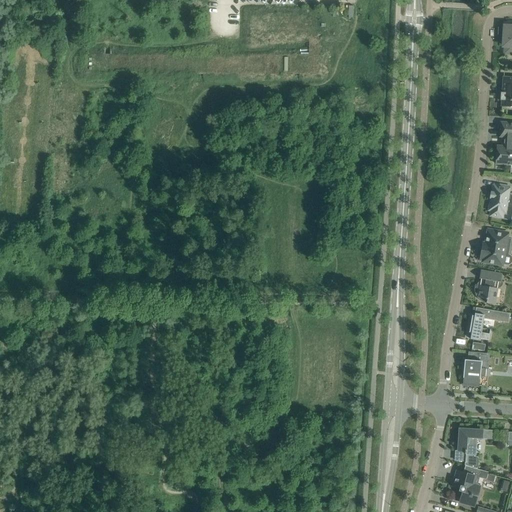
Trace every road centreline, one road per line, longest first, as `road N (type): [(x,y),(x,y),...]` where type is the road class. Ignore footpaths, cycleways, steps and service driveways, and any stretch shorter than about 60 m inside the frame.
road 1 (residential): [(511,11),(496,14),(488,27),(441,405)]
road 2 (tertiary): [(397,296),(411,39)]
